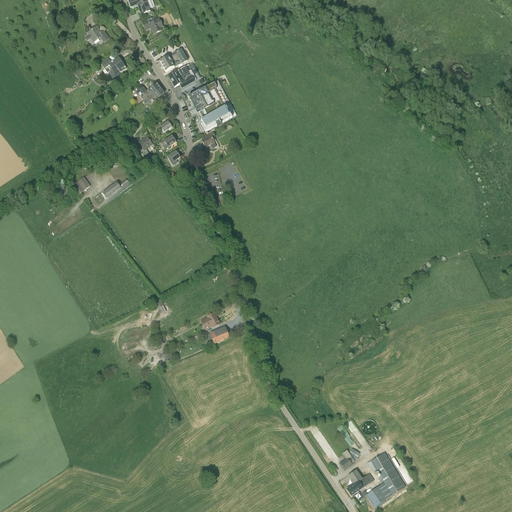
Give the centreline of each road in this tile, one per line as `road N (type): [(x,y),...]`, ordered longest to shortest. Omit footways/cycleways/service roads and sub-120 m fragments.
road 1 (unclassified): [(352,511),(262,373),(244,295),(194,178)]
road 2 (track): [(0,209),(109,149)]
